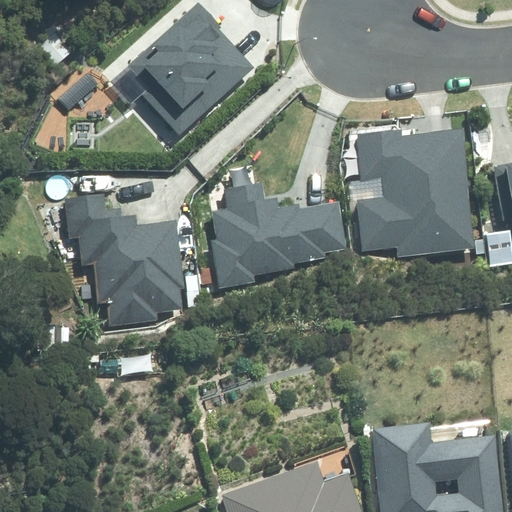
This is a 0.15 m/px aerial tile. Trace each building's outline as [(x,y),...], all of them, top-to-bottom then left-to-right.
[(144,94),(179,133),(255,67),(199,3),(127,66),(148,90),(144,94)] [(396,257),(476,248),(461,128),(402,135),(401,130),(355,136),(360,181),(382,178),(385,198),(356,201),(362,251),(395,247),(396,257)] [(511,221),(511,164),(495,167),(505,223),(511,221)] [(324,252),(347,248),(339,201),(299,208),(298,204),(279,207),(277,197),(265,199),(262,183),(225,189),(229,209),(213,212),(217,240),(211,241),(219,288),(255,282),(254,275),(295,268),(294,263),(325,258),(324,252)] [(111,327),(157,323),(156,312),(181,310),(179,289),(185,289),(178,222),(135,226),(134,215),(122,216),(121,208),(105,210),(104,195),(65,199),(69,239),(80,238),(83,266),(95,265),(98,303),(109,302),(111,327)] [(489,511),(480,433),(415,441),(413,420),(358,428),(360,448),(368,511),(489,511)] [(511,511),(511,426),(496,429),(508,511),(511,511)] [(311,483),(303,461),(210,495),(216,511),(349,511),(336,474),(311,483)]
